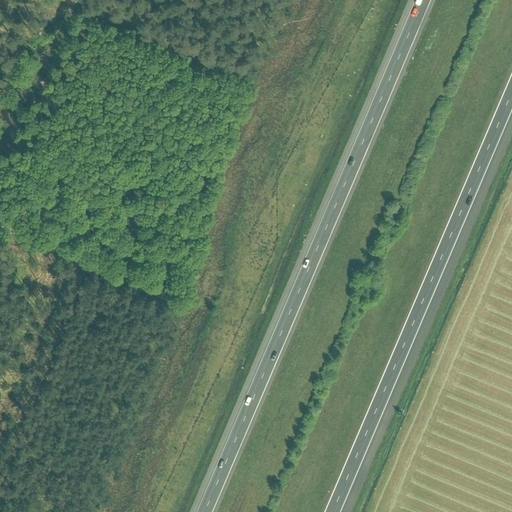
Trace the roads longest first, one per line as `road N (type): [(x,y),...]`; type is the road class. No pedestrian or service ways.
road 1 (motorway): [(422,0),(204,511)]
road 2 (motorway): [(335,511),(511,99)]
road 3 (track): [(71,0),(0,119)]
